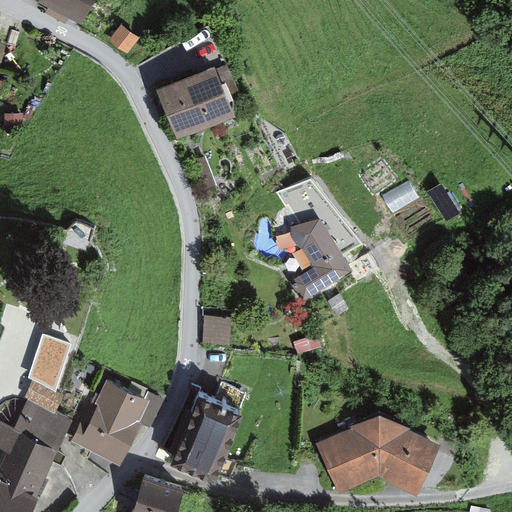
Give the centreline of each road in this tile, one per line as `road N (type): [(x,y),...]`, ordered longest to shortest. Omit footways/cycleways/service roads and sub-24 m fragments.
road 1 (residential): [(90,511),(120,486),(164,425),(194,347),(191,224),(163,138),(128,76),(5,0)]
road 2 (track): [(144,453),(252,499),(376,503),(511,489)]
